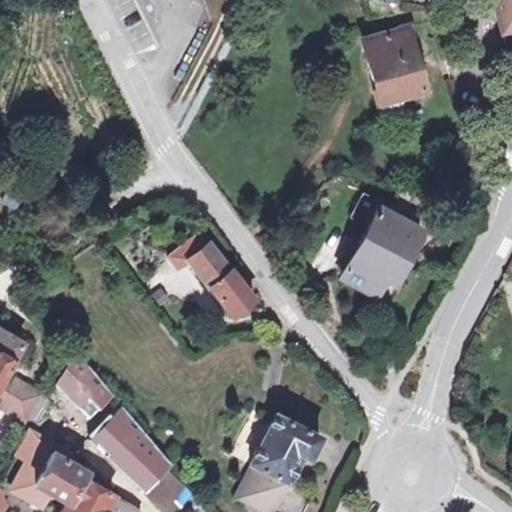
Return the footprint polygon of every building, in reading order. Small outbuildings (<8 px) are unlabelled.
[(511,0),(491,0),(499,30),(511,27),(511,0)] [(365,4),(367,23),(396,20),(395,7),(365,4)] [(362,46),(373,96),(392,92),(395,101),(419,94),(409,53),(415,52),(411,35),(362,46)] [(375,105),(395,101),(392,92),(373,96),(375,105)] [(0,202),(17,211),(25,195),(7,186),(0,200),(0,202)] [(377,206),(396,216),(408,195),(386,191),(377,206)] [(396,216),(377,206),(336,280),(374,301),(382,286),(401,250),(406,253),(416,236),(393,223),(396,216)] [(401,250),(382,286),(395,293),(415,258),(406,253),(401,250)] [(211,251),(190,267),(233,320),(253,303),(211,251)] [(0,391),(3,387),(24,349),(0,336),(0,391)] [(62,394),(79,409),(92,392),(96,386),(73,368),(48,401),(48,402),(54,406),(62,394)] [(48,401),(16,383),(11,391),(6,402),(1,411),(31,428),(48,402),(48,401)] [(11,391),(3,387),(0,391),(0,399),(6,402),(11,391)] [(79,409),(100,429),(114,412),(92,392),(79,409)] [(137,432),(114,412),(100,429),(88,442),(145,497),(167,474),(131,439),(137,432)] [(13,457),(22,462),(39,436),(29,431),(13,457)] [(304,511),(318,490),(302,481),(315,460),(273,434),(239,491),(272,511),(304,511)] [(61,501),(80,474),(59,462),(66,453),(39,436),(22,462),(7,487),(37,506),(46,491),(61,501)] [(80,474),(61,501),(54,511),(104,511),(113,497),(82,481),(84,476),(80,474)] [(175,511),(189,495),(167,474),(145,497),(161,511),(175,511)]
